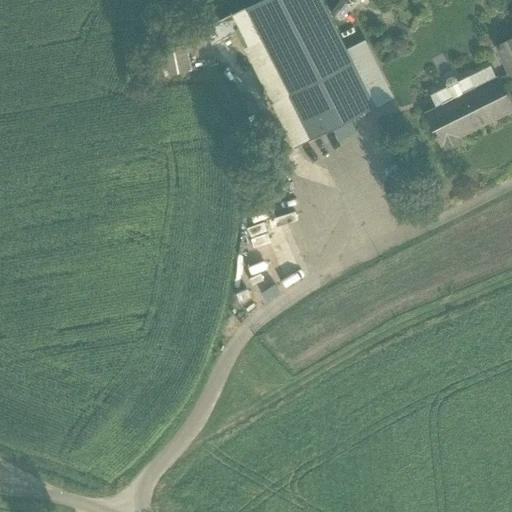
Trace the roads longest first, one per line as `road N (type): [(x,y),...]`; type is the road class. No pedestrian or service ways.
road 1 (track): [(511,176),(252,317),(171,454),(102,511)]
road 2 (unknown): [(311,285),(341,226),(356,154)]
